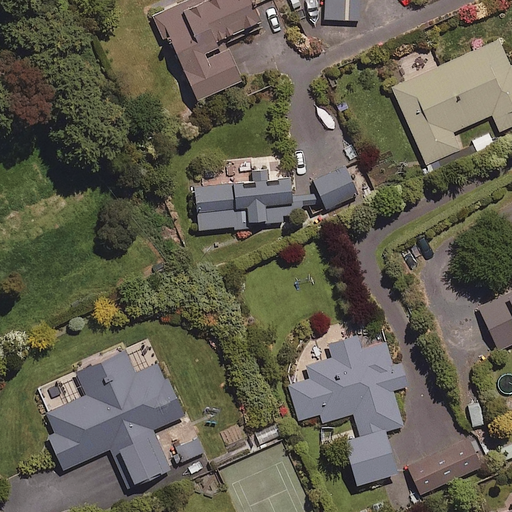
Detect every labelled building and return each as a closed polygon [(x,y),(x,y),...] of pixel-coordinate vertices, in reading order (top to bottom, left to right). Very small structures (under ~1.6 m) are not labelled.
[(255,5),(267,0),(176,0),(152,11),(164,37),(170,35),(197,98),(242,78),(228,46),(220,49),(215,39),(261,19),(255,5)] [(360,19),(359,0),(324,0),(324,18),(360,19)] [(511,64),(511,65),(499,39),(393,86),(427,163),(460,148),(452,131),(492,113),(500,130),(511,124),(511,64)] [(253,169),(253,159),(225,159),(226,182),(195,184),(198,228),(234,226),(234,229),(251,228),(250,219),(268,218),(269,222),(282,221),(281,214),(301,213),(300,205),(292,205),(291,177),(269,178),(268,169),(253,169)] [(357,194),(345,166),(314,179),(326,207),(357,194)] [(511,290),(478,306),(498,348),(511,341),(511,290)] [(385,430),(403,425),(393,388),(407,384),(401,363),(393,365),(386,341),(362,347),(359,335),(329,343),(333,356),(307,363),(311,378),(289,383),(299,418),(320,413),(322,421),(354,412),(359,433),(344,438),(356,483),(397,472),(385,430)] [(183,415),(159,362),(135,373),(124,349),(77,370),(87,395),(47,411),(56,431),(48,435),(63,469),(110,447),(127,485),(169,466),(152,429),(183,415)] [(487,463),(475,436),(409,466),(420,493),(487,463)] [(198,437),(175,448),(182,462),(205,451),(198,437)]
